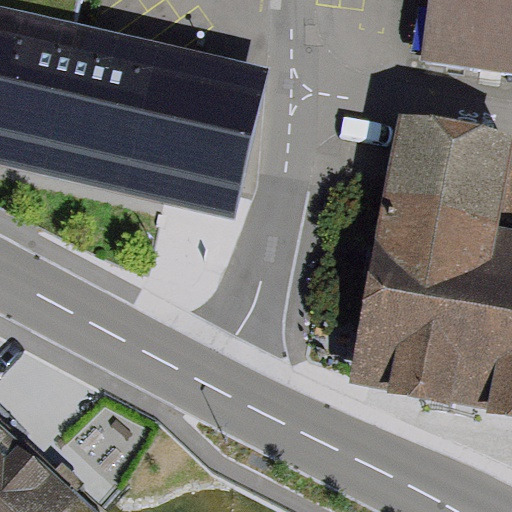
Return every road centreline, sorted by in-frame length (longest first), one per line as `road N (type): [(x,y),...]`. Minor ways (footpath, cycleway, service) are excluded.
road 1 (residential): [(215,388),(278,219),(295,89),(293,0)]
road 2 (secondary): [(463,511),(215,388)]
road 3 (secondary): [(215,388),(0,271)]
